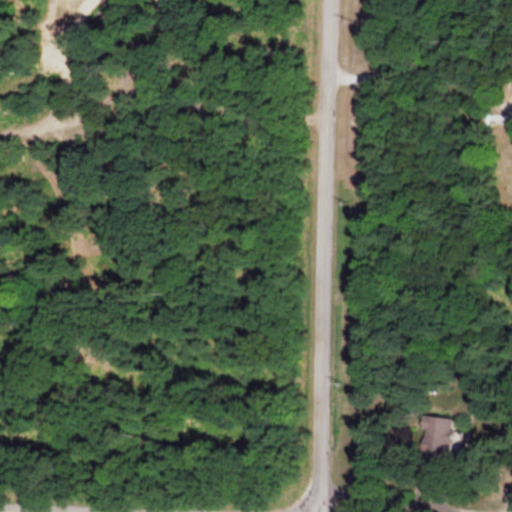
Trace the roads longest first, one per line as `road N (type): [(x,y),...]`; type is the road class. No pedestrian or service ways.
road 1 (residential): [(323,511),(334,0)]
road 2 (residential): [(140,511),(0,505)]
